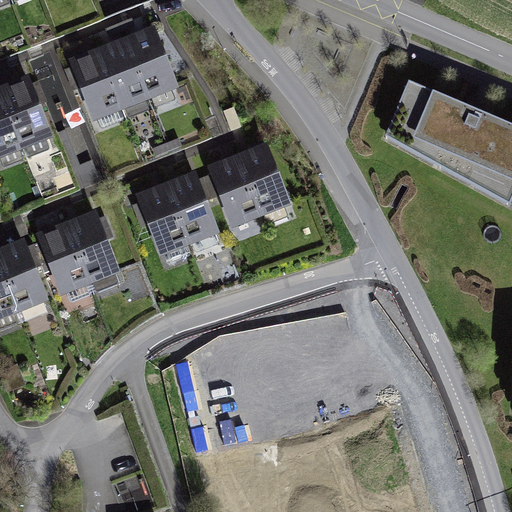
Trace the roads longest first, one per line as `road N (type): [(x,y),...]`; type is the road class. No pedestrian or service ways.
road 1 (residential): [(396,254),(176,322),(134,345),(78,416),(44,443)]
road 2 (residential): [(396,254),(315,118),(213,0)]
road 3 (residential): [(503,511),(475,425),(396,254)]
road 4 (residential): [(511,60),(369,0)]
